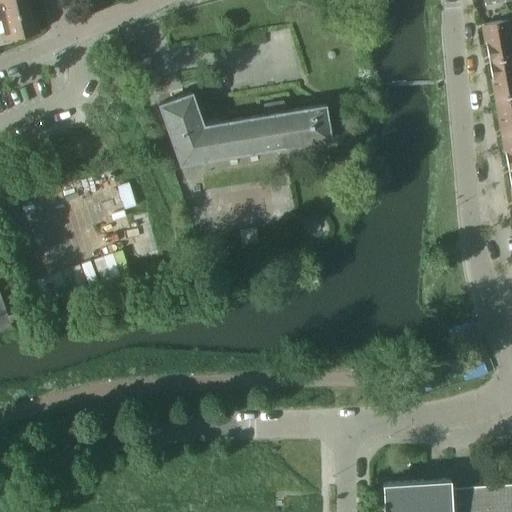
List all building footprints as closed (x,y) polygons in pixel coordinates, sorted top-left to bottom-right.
[(31,0),(0,0),(0,18),(0,19),(34,11),(31,0)] [(498,9),(500,21),(507,20),(505,8),(498,9)] [(34,11),(0,19),(5,39),(39,32),(34,11)] [(511,18),(507,20),(500,21),(482,24),(485,43),(510,38),(508,29),(511,28),(511,18)] [(510,38),(485,43),(488,61),(511,56),(511,47),(510,38)] [(134,39),(123,42),(133,75),(154,69),(150,57),(140,60),(134,39)] [(511,56),(488,61),(491,79),(511,75),(511,56)] [(511,75),(491,79),(494,97),(511,94),(511,75)] [(191,92),(170,99),(158,104),(168,132),(179,164),(286,146),(330,139),(324,104),(280,112),(278,103),(268,105),(268,114),(202,124),(191,92)] [(511,94),(494,97),(498,115),(511,112),(511,94)] [(511,112),(498,115),(501,133),(511,131),(511,112)] [(55,137),(64,161),(121,141),(113,117),(55,137)] [(511,131),(501,133),(504,151),(511,149),(511,131)] [(73,206),(130,192),(124,170),(67,184),(73,206)] [(73,221),(7,244),(24,292),(89,270),(73,221)] [(454,480),(455,487),(450,487),(449,478),(381,482),(383,511),(511,511),(511,483),(464,486),(463,480),(454,480)]
